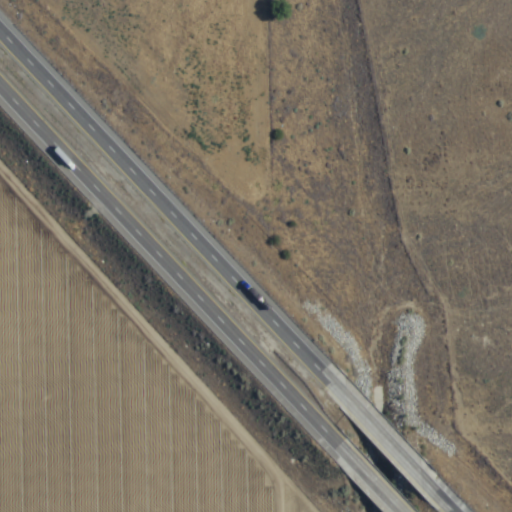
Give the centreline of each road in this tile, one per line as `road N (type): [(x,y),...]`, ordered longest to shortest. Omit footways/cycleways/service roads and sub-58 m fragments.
road 1 (residential): [(378,511),(397,270),(348,0)]
road 2 (motorway): [(330,372),(0,22)]
road 3 (motorway): [(0,95),(324,437)]
road 4 (motorway): [(447,502),(330,372)]
